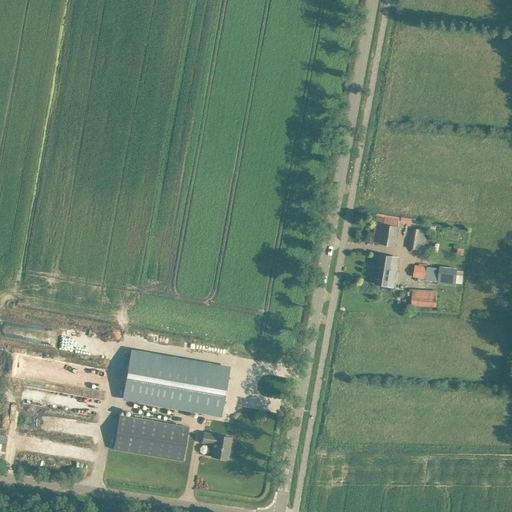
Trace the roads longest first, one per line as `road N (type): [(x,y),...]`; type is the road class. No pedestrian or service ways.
road 1 (tertiary): [(278,511),(372,0)]
road 2 (unclassified): [(224,511),(0,480)]
